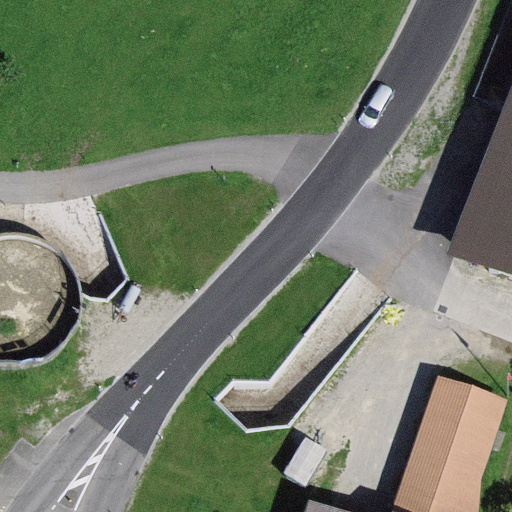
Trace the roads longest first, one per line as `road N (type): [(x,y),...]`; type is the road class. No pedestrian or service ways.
road 1 (unclassified): [(66,511),(128,417),(322,195),(398,92),(440,0)]
road 2 (track): [(0,194),(21,197),(140,169),(276,163),(322,195)]
road 3 (unknown): [(511,311),(322,195)]
